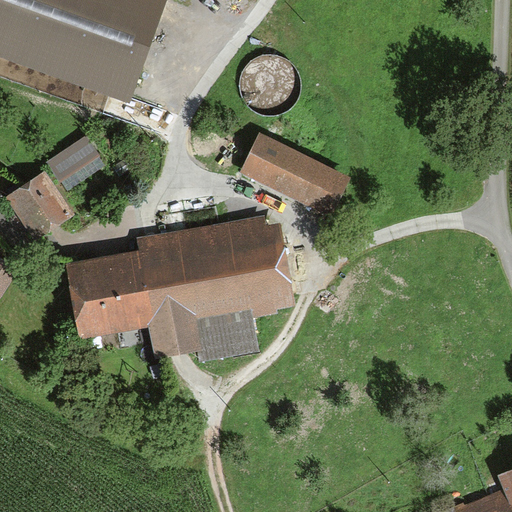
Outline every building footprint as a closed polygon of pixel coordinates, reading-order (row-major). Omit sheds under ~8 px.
[(152,0),(0,0),(0,56),(119,98),(153,0),(152,0)] [(94,161),(77,141),(39,172),(56,193),(94,161)] [(335,185),(249,142),(233,173),(319,216),(335,185)] [(50,222),(23,185),(0,202),(0,203),(27,239),(50,222)] [(266,221),(129,242),(131,256),(59,267),(70,340),(139,330),(143,359),(190,351),(185,323),(280,308),(266,221)] [(0,286),(8,273),(0,267),(0,286)] [(511,511),(511,471),(493,482),(508,511),(511,511)]
